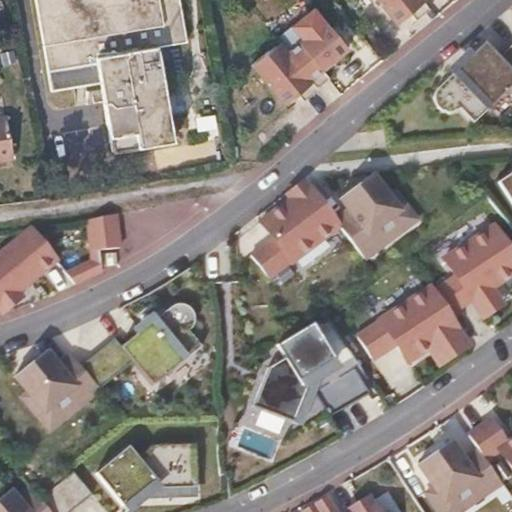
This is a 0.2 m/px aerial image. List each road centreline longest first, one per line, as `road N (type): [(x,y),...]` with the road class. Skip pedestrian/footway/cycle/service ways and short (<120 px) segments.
road 1 (residential): [(487,0),(296,163),(146,274),(0,333)]
road 2 (residential): [(244,511),(352,458),(511,350)]
